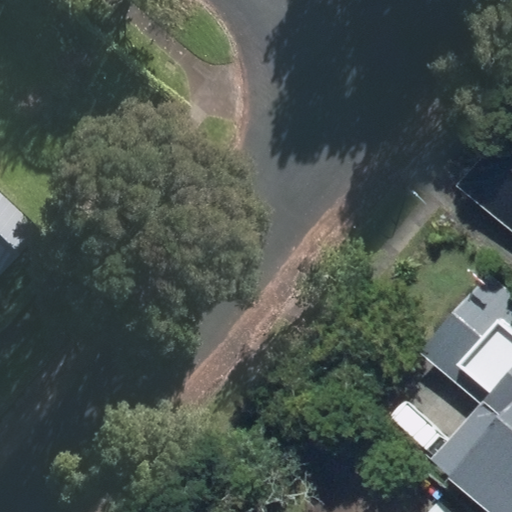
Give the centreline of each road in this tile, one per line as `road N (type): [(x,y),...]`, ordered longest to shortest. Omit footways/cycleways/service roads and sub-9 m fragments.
road 1 (residential): [(387,94),(23,511)]
road 2 (residential): [(387,94),(274,0)]
road 3 (residential): [(468,0),(387,94)]
